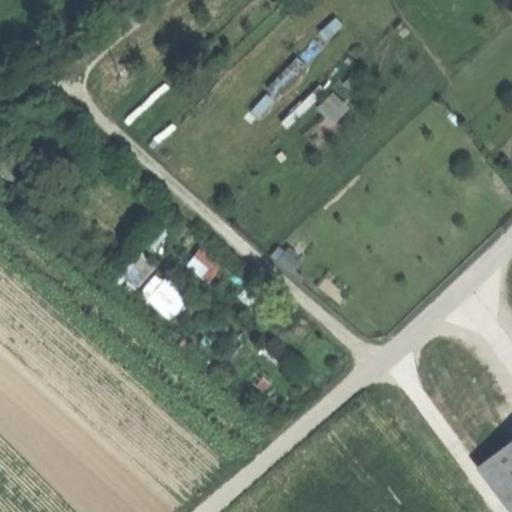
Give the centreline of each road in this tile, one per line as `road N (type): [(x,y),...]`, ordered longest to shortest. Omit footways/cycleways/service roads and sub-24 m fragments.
road 1 (track): [(378,362),(68,84)]
road 2 (unknown): [(378,362),(413,388),(507,511)]
